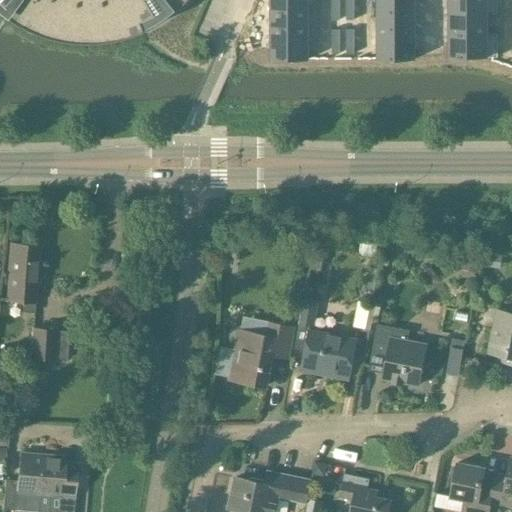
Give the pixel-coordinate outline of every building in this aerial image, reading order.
[(0,0),(0,8),(1,9),(8,14),(17,21),(35,30),(55,37),(75,41),(96,41),(117,39),(137,33),(156,25),(173,13),(178,9),(187,0),(0,0)] [(308,0),(270,0),(271,8),(309,8),(308,0)] [(339,0),(331,0),(332,8),(340,8),(339,0)] [(354,0),(346,0),(346,8),(354,8),(354,0)] [(448,0),(449,13),(488,12),(488,13),(497,13),(497,0),(448,0)] [(309,8),(271,8),(271,25),(309,25),(309,8)] [(340,8),(332,8),(332,20),(340,20),(340,8)] [(354,8),(346,8),(346,20),(354,20),(354,8)] [(415,8),(377,8),(378,25),(415,25),(415,8)] [(488,12),(449,13),(449,34),(488,34),(488,33),(488,13),(488,12)] [(309,25),(271,25),(271,42),(309,42),(309,25)] [(415,25),(378,25),(378,42),(415,41),(415,25)] [(340,30),(332,30),(332,42),(340,42),(340,30)] [(354,30),(346,30),(346,42),(354,42),(354,30)] [(488,34),(449,34),(449,56),(488,56),(498,56),(497,33),(488,33),(488,34)] [(415,41),(378,42),(378,59),(415,59),(415,41)] [(309,42),(271,42),(271,59),(309,59),(309,42)] [(340,42),(332,42),(332,54),(340,54),(340,42)] [(354,42),(346,42),(346,54),(354,54),(354,42)] [(22,313),(34,313),(36,292),(39,246),(12,244),(8,301),(23,302),(22,313)] [(319,301),(303,298),(294,348),(305,350),(302,365),(333,371),(332,377),(348,380),(356,340),(314,332),(319,301)] [(369,329),(373,305),(357,302),(353,326),(369,329)] [(501,362),(511,364),(511,306),(510,308),(509,313),(496,310),(488,353),(502,356),(501,362)] [(231,380),(267,387),(272,355),(287,357),(292,328),(271,324),(268,337),(237,331),(234,348),(236,349),(231,380)] [(402,382),(418,385),(426,345),(407,341),(409,331),(377,325),(370,361),(385,364),(383,378),(392,380),(392,382),(402,384),(402,382)] [(29,358),(57,360),(59,329),(31,327),(29,358)] [(460,374),(463,339),(449,338),(446,372),(460,374)] [(37,511),(42,456),(19,454),(17,481),(5,480),(3,510),(31,511),(37,511)] [(73,511),(78,463),(64,462),(65,458),(42,456),(37,511),(73,511)] [(511,458),(506,482),(495,480),(496,475),(494,474),(491,494),(492,495),(490,503),(511,507),(511,458)] [(461,511),(488,511),(490,503),(492,495),(491,494),(490,494),(480,492),(485,469),(457,464),(451,497),(464,499),(461,511)] [(229,509),(243,511),(275,511),(278,498),(305,503),(309,481),(268,473),(265,485),(235,479),(229,509)] [(389,511),(392,501),(377,498),(378,492),(367,490),(369,480),(344,475),(340,498),(352,500),(349,511),(389,511)]
